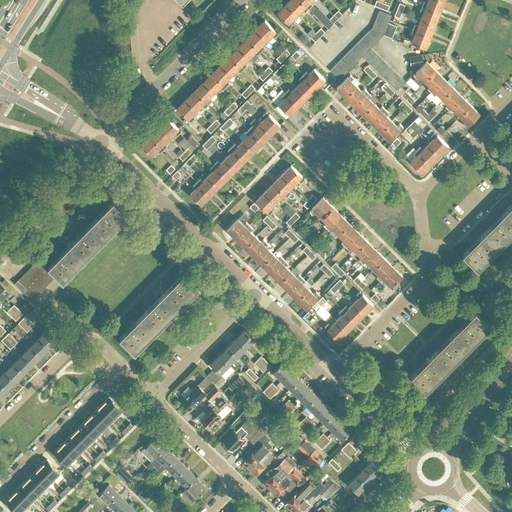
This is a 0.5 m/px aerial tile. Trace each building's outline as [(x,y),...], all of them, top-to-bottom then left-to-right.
[(301,0),(288,0),(286,3),(297,14),(303,8),(305,11),(309,7),(301,0)] [(423,0),(422,5),(440,12),(444,1),(442,0),(427,0),(427,2),(423,0)] [(297,14),(286,3),(277,12),(291,25),(295,22),(292,19),(297,14)] [(423,11),(420,18),(435,24),(440,12),(422,5),(420,10),(423,11)] [(327,16),(318,8),(318,9),(313,13),(322,21),(325,17),(326,16),(327,16)] [(338,10),(333,15),(337,18),(342,14),(338,10)] [(379,10),(377,15),(389,20),(391,15),(379,10)] [(337,18),(333,15),(328,19),(332,23),(337,18)] [(377,15),(375,21),(387,26),(388,22),(389,20),(377,15)] [(414,23),(413,28),(430,35),(435,24),(420,18),(418,25),(414,23)] [(265,19),(256,28),(267,39),(272,34),(275,36),(277,34),(278,32),(265,19)] [(373,26),(384,34),(387,26),(375,21),(373,26)] [(392,37),(396,25),(388,22),(387,26),(384,34),(392,37)] [(320,27),(316,32),(320,36),(324,31),(320,27)] [(256,28),(247,37),(261,50),(264,47),(262,44),(267,39),(256,28)] [(430,35),(413,28),(411,33),(414,34),(411,41),(426,47),(430,35)] [(285,34),(281,30),(278,32),(277,34),(281,38),(285,34)] [(364,35),(374,44),(378,40),(369,30),(364,35)] [(320,36),(316,32),(311,37),(315,41),(320,36)] [(370,48),(371,47),(374,44),(364,35),(360,39),(370,48)] [(247,37),(238,45),(249,56),(255,51),(257,54),(261,50),(247,37)] [(356,43),(365,53),(370,48),(360,39),(356,43)] [(285,48),(281,43),(277,47),(281,51),(285,48)] [(361,57),(363,56),(365,53),(356,43),(352,48),(361,57)] [(238,45),(230,54),(243,68),(247,64),(244,62),(249,56),(238,45)] [(363,56),(367,60),(375,51),(371,47),(370,48),(365,53),(363,56)] [(286,48),(281,53),(285,57),(290,52),(286,48)] [(357,61),(361,57),(352,48),(347,52),(357,61)] [(291,55),(295,59),(300,54),(296,50),(291,55)] [(367,60),(371,64),(380,55),(375,51),(367,60)] [(352,66),(357,61),(347,52),(343,56),(352,66)] [(285,57),(281,53),(276,58),(280,62),(285,57)] [(230,54),(221,63),(232,74),(237,69),(240,71),(243,68),(230,54)] [(422,64),(421,54),(410,56),(411,65),(422,64)] [(371,64),(375,68),(384,60),(380,55),(371,64)] [(348,70),(352,66),(343,56),(339,61),(348,70)] [(375,68),(380,72),(388,64),(384,60),(375,68)] [(419,75),(424,80),(435,69),(426,60),(413,74),(417,77),(419,75)] [(344,75),(348,70),(339,61),(334,65),(344,75)] [(221,63),(212,72),(226,85),(229,82),(227,79),(232,74),(221,63)] [(283,63),(278,68),(282,72),(287,67),(283,63)] [(363,68),(368,73),(372,69),(367,64),(363,68)] [(380,72),(384,77),(392,68),(388,64),(380,72)] [(339,79),(344,75),(334,65),(330,70),(339,79)] [(268,66),(264,71),(267,74),(272,70),(268,66)] [(282,72),(278,68),(274,72),(278,76),(282,72)] [(306,71),(302,74),(316,88),(325,79),(314,68),(309,73),(306,71)] [(384,77),(388,81),(397,72),(392,68),(384,77)] [(372,69),(368,73),(373,78),(377,74),(372,69)] [(427,88),(431,91),(444,78),(435,69),(424,80),(430,85),(427,88)] [(267,74),(264,71),(259,75),(263,79),(267,74)] [(212,72),(204,80),(215,91),(220,86),(222,89),(226,85),(212,72)] [(388,81),(392,85),(401,76),(397,72),(388,81)] [(336,87),(345,96),(356,85),(351,80),(354,77),(350,73),(336,87)] [(302,80),(296,85),(307,96),(316,88),(302,74),(299,78),(302,80)] [(401,76),(392,85),(397,89),(405,81),(401,76)] [(437,92),(442,97),(453,86),(444,78),(431,91),(434,95),(437,92)] [(204,80),(195,89),(209,103),(212,99),(209,97),(215,91),(204,80)] [(261,85),(265,89),(269,85),(265,81),(261,85)] [(382,86),(386,90),(389,87),(385,82),(381,86),(382,86)] [(251,83),(246,88),(250,92),(255,87),(251,83)] [(289,88),(285,92),(299,105),(307,96),(296,85),(291,91),(289,88)] [(345,96),(354,105),(368,91),(364,88),(362,90),(356,85),(345,96)] [(445,105),(448,109),(462,95),(453,86),(442,97),(447,103),(445,105)] [(389,87),(386,90),(390,95),(394,91),(389,87)] [(250,92),(246,88),(241,93),(245,97),(250,92)] [(195,89),(186,98),(197,109),(202,104),(205,106),(209,103),(195,89)] [(401,94),(406,99),(410,95),(405,90),(401,94)] [(354,105),(363,113),(374,102),(369,97),(371,95),(368,91),(354,105)] [(299,105),(285,92),(282,95),(284,98),(279,103),(290,114),(299,105)] [(410,95),(406,99),(411,103),(415,100),(410,95)] [(454,110),(460,115),(471,104),(462,95),(448,109),(452,112),(454,110)] [(197,109),(186,98),(177,107),(191,121),(194,117),(192,114),(197,109)] [(398,103),(403,108),(407,104),(402,99),(398,103)] [(247,100),(242,104),(246,108),(251,103),(247,100)] [(233,101),(229,106),(233,110),(237,105),(233,101)] [(363,113),(372,122),(385,108),(382,105),(379,108),(374,102),(363,113)] [(246,108),(242,104),(237,109),(241,113),(246,108)] [(407,104),(403,108),(408,113),(412,109),(407,104)] [(471,104),(460,115),(465,120),(462,123),(466,126),(480,113),(471,104)] [(233,110),(229,106),(224,110),(228,114),(233,110)] [(419,111),(423,116),(427,112),(423,107),(419,111)] [(372,122),(380,131),(391,120),(386,115),(389,112),(385,108),(372,122)] [(265,117),(260,122),(271,133),(280,124),(266,111),(263,114),(265,117)] [(427,112),(423,116),(428,121),(432,117),(427,112)] [(167,117),(159,126),(170,137),(175,132),(177,134),(181,130),(167,117)] [(229,117),(225,122),(228,126),(233,121),(229,117)] [(216,118),(211,123),(215,127),(220,122),(216,118)] [(414,119),(409,124),(413,128),(418,123),(414,119)] [(391,120),(380,131),(389,140),(403,126),(399,122),(397,125),(391,120)] [(228,126),(225,122),(220,127),(224,130),(228,126)] [(252,125),(249,128),(262,142),(271,133),(260,122),(255,127),(252,125)] [(215,127),(211,123),(207,128),(210,132),(215,127)] [(413,128),(409,124),(405,129),(408,133),(413,128)] [(436,129),(441,133),(445,130),(440,125),(436,129)] [(159,126),(150,135),(164,148),(167,145),(164,142),(170,137),(159,126)] [(248,134),(243,140),(254,151),(262,142),(249,128),(245,132),(248,134)] [(445,130),(441,133),(450,142),(455,137),(446,128),(445,130)] [(433,137),(428,143),(439,154),(448,145),(434,131),(431,135),(433,137)] [(164,148),(150,135),(141,144),(152,155),(157,149),(160,152),(164,148)] [(187,139),(195,147),(199,143),(191,135),(187,139)] [(212,135),(207,139),(211,143),(216,138),(212,135)] [(392,142),(396,146),(400,141),(397,137),(392,142)] [(211,143),(207,139),(202,144),(206,148),(211,143)] [(235,142),(231,146),(245,159),(254,151),(243,140),(237,145),(235,142)] [(420,145),(417,149),(430,162),(439,154),(428,143),(423,148),(420,145)] [(188,146),(184,151),(188,155),(192,150),(188,146)] [(230,152),(225,157),(236,168),(245,159),(231,146),(228,149),(230,152)] [(430,162),(417,149),(413,152),(416,155),(410,160),(421,171),(430,162)] [(188,155),(184,151),(179,156),(183,160),(188,155)] [(194,152),(190,157),(194,161),(198,156),(194,152)] [(194,161),(190,157),(185,162),(189,166),(194,161)] [(217,160),(214,163),(228,177),(236,168),(225,157),(220,163),(217,160)] [(213,170),(208,175),(219,186),(228,177),(214,163),(210,167),(213,170)] [(166,169),(170,173),(175,168),(171,164),(166,169)] [(291,164),(282,174),(293,184),(298,179),(301,182),(305,178),(291,164)] [(176,178),(181,174),(177,170),(172,175),(176,178)] [(282,174),(274,182),(287,196),(296,187),(293,184),(282,174)] [(200,178),(197,181),(210,194),(219,186),(208,175),(203,180),(200,178)] [(210,194),(197,181),(193,185),(196,187),(190,193),(201,203),(210,194)] [(274,182),(265,191),(276,202),(281,197),(283,199),(287,196),(274,182)] [(276,202),(265,191),(256,200),(269,213),(273,210),(270,207),(276,202)] [(312,194),(308,199),(312,203),(316,198),(312,194)] [(316,211),(321,216),(332,205),(323,196),(310,210),(314,213),(316,211)] [(113,199),(92,221),(107,237),(129,215),(113,199)] [(308,199),(303,204),(307,208),(312,203),(308,199)] [(254,202),(250,206),(255,211),(259,207),(254,202)] [(324,224),(327,228),(341,214),(332,205),(321,216),(327,221),(324,224)] [(511,214),(506,209),(484,231),(500,246),(511,234),(511,214)] [(295,212),(290,216),(294,220),(299,215),(295,212)] [(333,228),(339,234),(350,223),(341,214),(327,228),(331,231),(333,228)] [(263,219),(267,224),(271,220),(266,215),(263,219)] [(294,220),(290,216),(286,221),(290,225),(294,220)] [(227,229),(236,238),(250,224),(246,220),(243,223),(238,218),(227,229)] [(271,220),(267,224),(272,228),(276,224),(271,220)] [(92,221),(70,243),(85,259),(107,237),(92,221)] [(342,241),(345,245),(359,231),(350,223),(339,234),(344,239),(342,241)] [(236,238),(245,247),(256,235),(251,230),(253,228),(250,224),(236,238)] [(296,231),(301,236),(304,232),(300,227),(296,231)] [(285,232),(289,237),(293,233),(289,228),(285,232)] [(351,246),(356,251),(367,240),(359,231),(345,245),(349,248),(351,246)] [(500,246),(484,231),(463,253),(478,268),(500,246)] [(304,232),(301,236),(306,241),(309,237),(304,232)] [(293,233),(289,237),(294,241),(298,237),(293,233)] [(245,247),(253,255),(267,241),(264,238),(261,241),(256,235),(245,247)] [(359,259),(363,262),(376,249),(367,240),(356,251),(361,256),(359,259)] [(253,255),(262,264),(273,253),(268,248),(271,245),(267,241),(253,255)] [(48,265),(48,266),(57,274),(64,281),(85,259),(70,243),(48,265)] [(302,249),(307,254),(311,250),(306,245),(302,249)] [(313,249),(318,254),(322,250),(318,245),(313,249)] [(368,263),(374,269),(385,257),(376,249),(363,262),(366,266),(368,263)] [(311,250),(307,254),(312,259),(315,255),(311,250)] [(322,250),(318,254),(323,258),(327,254),(322,250)] [(262,264),(271,273),(285,259),(281,256),(279,258),(273,253),(262,264)] [(40,257),(35,262),(44,270),(48,266),(48,265),(40,257)] [(377,276),(380,280),(394,266),(385,257),(374,269),(379,274),(377,276)] [(271,273),(280,281),(291,270),(286,266),(288,263),(285,259),(271,273)] [(35,262),(31,266),(40,274),(44,270),(35,262)] [(331,266),(336,271),(340,267),(335,262),(331,266)] [(320,267),(324,272),(328,268),(324,263),(320,267)] [(31,266),(27,270),(36,279),(40,274),(31,266)] [(48,266),(44,270),(53,278),(57,274),(48,266)] [(394,266),(380,280),(384,283),(386,281),(392,286),(403,275),(394,266)] [(340,267),(336,271),(341,276),(344,272),(340,267)] [(328,268),(324,272),(329,276),(333,272),(328,268)] [(27,270),(23,275),(31,283),(36,279),(27,270)] [(44,270),(40,274),(49,283),(53,278),(44,270)] [(185,270),(163,292),(179,308),(201,286),(185,270)] [(280,281),(289,290),(302,276),(299,273),(296,276),(291,270),(280,281)] [(40,274),(36,279),(44,287),(49,283),(40,274)] [(27,288),(27,287),(31,283),(23,275),(18,279),(27,288)] [(353,279),(358,284),(361,280),(356,275),(353,279)] [(289,290),(298,299),(308,288),(303,283),(306,280),(302,276),(289,290)] [(4,278),(1,281),(10,290),(13,287),(12,286),(4,278)] [(0,280),(0,279),(0,296),(2,298),(10,290),(1,281),(0,280)] [(14,283),(23,291),(27,288),(18,279),(14,283)] [(36,279),(31,283),(40,291),(44,287),(36,279)] [(339,279),(335,283),(339,287),(343,283),(339,279)] [(361,280),(358,284),(363,289),(366,285),(361,280)] [(31,283),(27,287),(36,295),(40,291),(31,283)] [(339,287),(335,283),(330,288),(336,294),(339,292),(336,290),(339,287)] [(27,287),(27,288),(23,291),(32,300),(36,295),(27,287)] [(308,288),(298,299),(307,307),(320,294),(316,291),(314,293),(308,288)] [(359,297),(353,302),(364,313),(373,304),(360,290),(356,294),(359,297)] [(163,292),(141,314),(157,330),(179,308),(163,292)] [(371,297),(376,302),(379,298),(374,293),(371,297)] [(322,296),(317,301),(321,305),(326,300),(322,296)] [(383,307),(387,304),(380,297),(377,301),(383,307)] [(312,306),(316,310),(321,305),(317,301),(312,306)] [(346,305),(342,308),(356,322),(364,313),(353,302),(348,307),(346,305)] [(14,304),(11,307),(19,316),(23,313),(14,304)] [(19,316),(11,307),(7,311),(16,320),(19,316)] [(25,315),(22,319),(31,327),(34,324),(30,320),(38,313),(34,308),(26,316),(25,315)] [(341,314),(336,319),(347,330),(356,322),(342,308),(339,312),(341,314)] [(475,309),(454,331),(469,347),(491,325),(475,309)] [(157,330),(141,314),(120,336),(135,352),(157,330)] [(31,327),(22,319),(19,322),(27,331),(31,327)] [(347,330),(336,319),(331,325),(328,322),(325,326),(338,339),(347,330)] [(48,328),(40,336),(50,346),(58,338),(48,328)] [(245,328),(236,337),(246,347),(255,338),(245,328)] [(454,331),(432,353),(448,369),(469,347),(454,331)] [(9,332),(5,336),(14,344),(17,341),(9,332)] [(14,344),(5,336),(2,339),(10,348),(14,344)] [(40,336),(31,345),(41,355),(50,346),(40,336)] [(236,337),(227,345),(238,355),(246,347),(236,337)] [(31,345),(23,353),(33,363),(41,355),(31,345)] [(227,345),(219,354),(229,364),(238,355),(227,345)] [(23,353),(14,362),(24,372),(33,363),(23,353)] [(448,369),(432,353),(410,375),(426,391),(448,369)] [(207,375),(212,380),(215,382),(218,386),(226,378),(222,375),(223,375),(221,373),(229,364),(219,354),(210,363),(215,367),(207,375)] [(261,355),(258,359),(266,367),(270,364),(261,355)] [(266,367),(258,359),(254,362),(263,371),(266,367)] [(273,370),(282,379),(292,369),(283,360),(273,370)] [(14,362),(6,370),(16,380),(24,372),(14,362)] [(246,371),(254,379),(258,376),(249,367),(246,371)] [(282,379),(290,388),(300,377),(292,369),(282,379)] [(6,370),(0,376),(0,381),(7,389),(16,380),(6,370)] [(212,380),(207,375),(181,400),(190,409),(201,398),(197,394),(212,380)] [(229,386),(235,392),(240,386),(243,389),(248,384),(239,375),(229,386)] [(290,388),(299,396),(309,386),(300,377),(290,388)] [(263,390),(267,394),(275,385),(272,382),(263,390)] [(205,395),(211,401),(221,391),(215,385),(205,395)] [(275,385),(267,394),(270,397),(279,389),(275,385)] [(299,396),(307,404),(317,394),(309,386),(299,396)] [(255,392),(250,397),(256,403),(261,398),(255,392)] [(307,404),(316,413),(326,403),(317,394),(307,404)] [(106,399),(102,403),(115,416),(122,409),(109,396),(106,399)] [(201,419),(204,421),(204,423),(206,425),(208,425),(209,426),(220,415),(218,412),(228,402),(223,397),(215,405),(211,401),(203,409),(207,413),(201,419)] [(280,407),(284,411),(292,402),(289,399),(280,407)] [(292,402),(284,411),(287,414),(296,405),(292,402)] [(98,407),(95,410),(108,423),(115,416),(102,403),(98,407)] [(316,413),(324,421),(334,411),(326,403),(316,413)] [(92,413),(88,417),(101,429),(108,423),(95,410),(92,413)] [(324,421),(333,430),(343,420),(334,411),(324,421)] [(297,424),(301,428),(309,419),(306,415),(297,424)] [(85,421),(82,424),(94,436),(101,429),(88,417),(84,421),(85,421)] [(223,441),(225,442),(224,443),(227,446),(228,446),(232,449),(238,444),(239,444),(244,439),(242,437),(244,434),(249,439),(258,430),(247,419),(236,431),(234,430),(223,441)] [(309,419),(301,428),(304,431),(313,422),(309,419)] [(343,420),(333,430),(341,438),(351,428),(343,420)] [(79,427),(75,430),(88,443),(94,436),(82,424),(79,427)] [(71,434),(68,437),(81,450),(88,443),(75,430),(71,434)] [(314,441),(318,444),(327,436),(323,432),(314,441)] [(243,461),(249,467),(273,444),(274,443),(266,433),(257,440),(263,447),(258,452),(255,449),(243,461)] [(152,460),(155,456),(166,446),(155,436),(141,450),(152,460)] [(327,436),(318,444),(321,448),(330,439),(327,436)] [(65,440),(61,444),(74,457),(81,450),(68,437),(65,440)] [(348,441),(345,445),(354,453),(357,450),(348,441)] [(57,448),(54,451),(67,464),(74,457),(61,444),(57,448)] [(273,444),(249,467),(255,474),(267,462),(268,463),(271,460),(276,464),(281,460),(290,452),(286,448),(276,456),(272,451),(276,447),(273,444)] [(354,453),(345,445),(341,448),(350,457),(354,453)] [(155,456),(166,467),(176,456),(166,446),(155,456)] [(326,461),(320,455),(315,450),(314,449),(307,456),(319,468),(326,461)] [(166,467),(176,477),(186,466),(176,456),(166,467)] [(374,456),(365,465),(375,475),(384,466),(374,456)] [(288,470),(293,466),(287,460),(284,457),(273,467),(276,470),(264,482),(270,489),(288,470)] [(329,461),(337,470),(341,466),(332,457),(329,461)] [(44,462),(40,466),(53,478),(60,471),(47,459),(44,462)] [(328,475),(326,473),(329,470),(324,464),(312,472),(320,482),(328,475)] [(122,465),(116,471),(126,481),(132,475),(122,465)] [(365,465),(357,474),(367,484),(375,475),(365,465)] [(36,470),(33,473),(46,485),(53,478),(40,466),(36,469),(36,470)] [(176,477),(186,487),(197,477),(186,466),(176,477)] [(288,470),(270,489),(276,495),(289,482),(288,481),(291,478),(292,479),(294,476),(296,479),(298,478),(300,476),(299,476),(301,474),(293,467),(289,471),(288,470)] [(30,475),(26,479),(39,492),(46,485),(33,473),(30,475)] [(367,484),(357,474),(348,482),(358,492),(367,484)] [(186,487),(183,490),(193,501),(207,487),(197,477),(186,487)] [(315,486),(291,509),(294,511),(300,511),(310,503),(307,500),(312,495),(314,497),(319,492),(324,496),(336,484),(330,478),(324,484),(321,481),(315,486)] [(23,483),(20,486),(32,499),(39,492),(26,479),(22,483),(23,483)] [(285,503),(291,509),(315,486),(311,482),(300,493),(297,491),(285,503)] [(98,493),(109,504),(119,493),(109,483),(98,493)] [(17,489),(13,493),(26,506),(32,499),(20,486),(17,489)] [(151,494),(146,489),(141,495),(146,499),(151,494)] [(9,497),(6,500),(17,511),(19,511),(26,506),(13,493),(9,497)] [(109,504),(117,511),(120,511),(129,503),(119,493),(109,504)] [(338,511),(342,508),(330,497),(321,505),(327,511),(325,511),(338,511)] [(84,511),(92,504),(88,500),(75,511),(84,511)] [(120,511),(137,511),(129,503),(120,511)]
